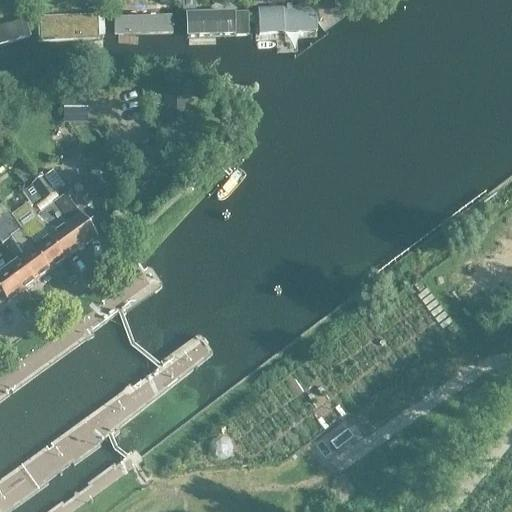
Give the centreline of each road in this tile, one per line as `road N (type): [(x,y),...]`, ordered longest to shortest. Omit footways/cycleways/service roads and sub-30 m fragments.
road 1 (track): [(335,466),(469,374),(511,357)]
road 2 (residential): [(0,345),(108,258)]
